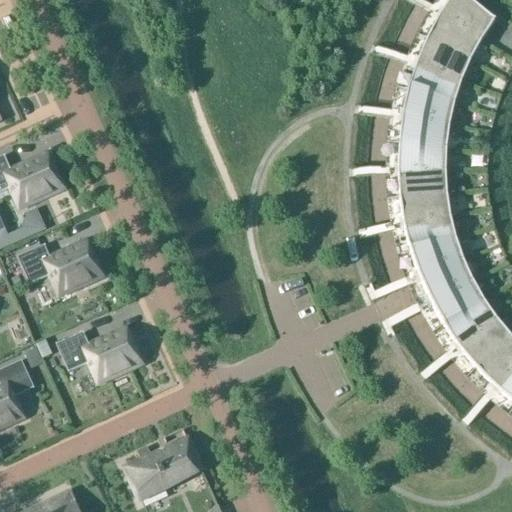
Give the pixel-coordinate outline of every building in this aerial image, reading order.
[(452,0),(447,8),(439,19),(481,44),(487,34),(494,24),(460,0),(452,0)] [(475,54),(481,44),(439,19),(433,31),(426,43),(470,64),(475,54)] [(421,55),(416,68),(461,85),(465,74),(470,64),(426,43),(421,55)] [(457,96),(461,85),(416,68),(411,81),(407,94),(453,106),(457,96)] [(404,107),(401,120),(448,129),(451,117),(453,106),(407,94),(404,107)] [(447,140),(448,129),(401,120),(399,134),(398,147),(445,151),(447,140)] [(397,161),(396,174),(444,174),(445,163),(445,151),(398,147),(397,161)] [(18,169),(11,172),(5,158),(0,159),(0,195),(10,191),(18,208),(33,202),(34,204),(47,198),(46,196),(62,189),(49,157),(31,165),(32,168),(21,174),(18,169)] [(445,185),(444,174),(396,174),(397,188),(398,202),(446,197),(445,185)] [(400,215),(402,229),(449,219),(447,208),(446,197),(398,202),(400,215)] [(451,231),(449,219),(402,229),(405,242),(408,255),(454,242),(451,231)] [(412,268),(417,281),(462,263),(458,252),(454,242),(408,255),(412,268)] [(58,257),(50,260),(45,247),(17,259),(29,288),(49,279),(57,297),(72,290),(73,292),(86,286),(85,284),(102,277),(88,246),(70,253),(71,256),(60,262),(58,257)] [(422,293),(428,306),(471,284),(466,274),(462,263),(417,281),(422,293)] [(434,318),(441,329),(482,304),(476,294),(471,284),(428,306),(434,318)] [(449,341),(457,352),(495,323),(488,313),(482,304),(441,329),(449,341)] [(502,332),(495,323),(457,352),(465,362),(474,373),(510,340),(502,332)] [(88,366),(96,384),(111,378),(112,380),(125,374),(124,372),(141,364),(127,333),(109,341),(110,344),(99,349),(96,344),(89,347),(84,334),(56,347),(68,375),(88,366)] [(484,383),(494,392),(511,371),(511,342),(510,340),(474,373),(484,383)] [(0,372),(0,430),(8,427),(7,425),(22,418),(14,400),(34,391),(21,363),(0,372)] [(511,371),(494,392),(504,401),(511,407),(511,371)] [(124,472),(138,502),(140,501),(142,504),(165,494),(163,490),(201,473),(187,443),(169,452),(168,450),(150,458),(151,460),(124,472)] [(32,511),(76,511),(69,497),(43,509),(42,508),(32,511)]
